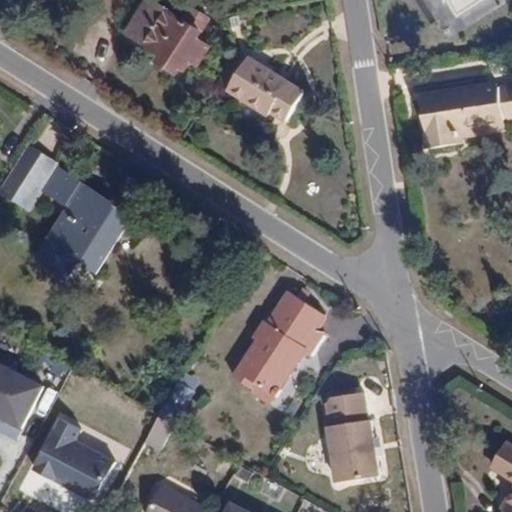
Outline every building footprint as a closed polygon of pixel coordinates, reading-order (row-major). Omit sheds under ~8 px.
[(212,38),(204,32),(214,17),(196,6),(186,22),(153,0),(139,0),(123,28),(165,55),(166,64),(173,69),(184,66),(189,70),(195,60),(201,63),(212,47),(207,45),(212,38)] [(444,0),(456,17),(482,0),(444,0)] [(231,89),(287,124),(307,92),(251,57),(231,89)] [(511,120),(511,85),(502,87),(506,120),(511,120)] [(466,127),(506,120),(502,87),(423,98),(430,148),(467,143),(467,138),(466,127)] [(467,138),(508,132),(506,120),(466,127),(467,138)] [(0,194),(29,212),(43,190),(57,167),(60,164),(28,144),(0,189),(0,194)] [(60,197),(73,177),(57,167),(43,190),(59,199),(60,197)] [(84,183),(73,177),(60,197),(72,204),(84,183)] [(130,214),(123,208),(84,183),(72,204),(74,205),(75,208),(41,260),(66,276),(78,260),(97,272),(118,239),(122,241),(132,225),(132,220),(130,214)] [(309,350),(305,347),(315,331),(280,309),(273,321),(267,318),(255,336),(261,341),(237,377),(256,388),(260,383),(279,395),(309,350)] [(43,390),(0,367),(0,422),(19,433),(43,390)] [(179,391),(193,400),(210,377),(195,367),(179,391)] [(374,418),(370,418),(367,392),(330,397),(333,424),(330,424),(339,479),(381,472),(374,418)] [(175,424),(185,407),(172,398),(161,416),(175,424)] [(146,443),(162,451),(177,424),(175,424),(161,416),(159,418),(146,443)] [(77,441),(82,430),(63,419),(36,470),(56,480),(58,476),(77,485),(79,492),(91,499),(98,497),(117,462),(77,441)] [(19,433),(0,422),(0,432),(15,441),(19,433)] [(511,442),(510,441),(494,468),(507,476),(511,467),(511,442)] [(56,480),(79,492),(77,485),(58,476),(56,480)] [(210,511),(162,485),(147,511),(210,511)]
